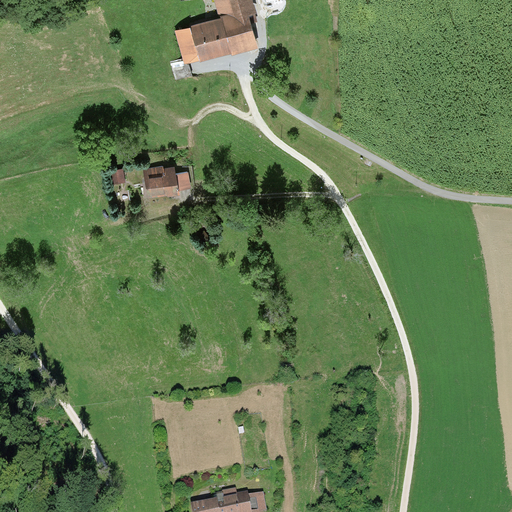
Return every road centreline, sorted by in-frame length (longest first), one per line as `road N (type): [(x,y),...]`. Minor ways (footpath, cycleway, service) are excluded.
road 1 (track): [(403,511),(416,429),(403,332),(323,173),(256,120),(250,76)]
road 2 (track): [(234,65),(285,106),(400,174),(436,191),(511,201)]
road 3 (track): [(256,120),(219,106),(195,120),(195,202),(319,193),(345,210)]
road 4 (track): [(114,511),(109,475),(91,440),(0,304)]
